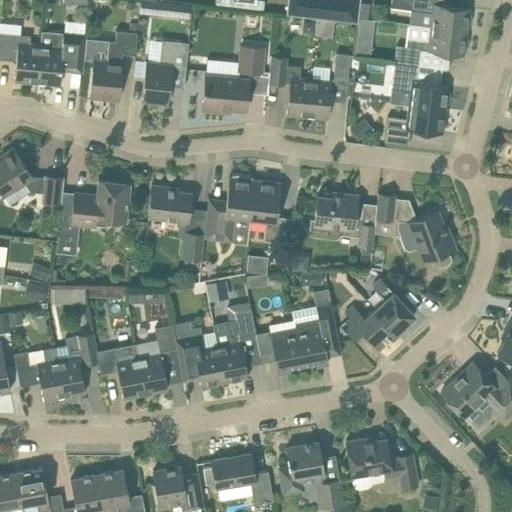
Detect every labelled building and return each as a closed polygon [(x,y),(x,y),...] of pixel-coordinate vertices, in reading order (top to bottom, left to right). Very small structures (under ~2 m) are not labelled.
[(141,0),(140,11),(189,17),(191,3),(160,0),(141,0)] [(323,0),(288,0),(287,13),(322,17),(323,0)] [(359,0),(323,0),(322,17),(357,21),(359,0)] [(413,10),(412,24),(467,31),(470,7),(428,1),(428,0),(413,0),(415,0),(413,10)] [(304,20),(302,32),(314,33),(315,21),(304,20)] [(395,62),(442,68),(448,69),(450,52),(464,54),(467,31),(412,24),(409,23),(406,46),(397,45),(395,62)] [(43,29),(41,44),(38,82),(60,84),(62,64),(82,66),(86,26),(64,24),(64,31),(43,29)] [(90,95),(118,98),(123,53),(135,54),(137,31),(116,29),(115,40),(109,40),(107,60),(94,59),(90,95)] [(15,80),(38,82),(41,44),(30,43),(31,35),(0,31),(0,58),(17,60),(15,80)] [(146,60),(142,100),(168,103),(172,63),(186,65),(189,41),(162,39),(160,62),(146,60)] [(239,70),(239,77),(205,74),(202,108),(220,110),(221,107),(246,109),(250,71),(262,72),(262,71),(264,46),(241,44),(239,70)] [(337,53),(334,76),(349,77),(351,54),(337,53)] [(286,114),(307,116),(311,78),(300,77),(301,65),(286,64),(287,56),(272,54),(269,82),(285,84),(285,82),(290,82),(286,114)] [(410,90),(409,104),(446,109),(449,85),(440,84),(442,68),(395,62),(391,87),(410,90)] [(311,78),(307,116),(328,118),(332,80),(311,78)] [(446,109),(409,104),(407,118),(388,115),(387,121),(384,141),(408,144),(410,128),(443,132),(446,109)] [(358,139),(367,132),(359,121),(350,128),(358,139)] [(16,150),(0,160),(0,194),(3,193),(4,194),(24,181),(31,191),(43,192),(42,201),(61,203),(64,176),(44,174),(44,176),(32,175),(16,150)] [(208,207),(205,233),(204,237),(233,240),(235,216),(251,217),(255,179),(229,176),(225,209),(208,207)] [(59,229),(72,231),(72,223),(96,225),(96,224),(106,225),(110,221),(110,218),(125,220),(126,217),(129,182),(99,178),(97,194),(74,191),(72,211),(61,210),(59,229)] [(281,182),(255,179),(251,217),(266,219),(264,240),(292,243),(292,237),(295,217),(277,215),(281,182)] [(192,191),(169,189),(170,186),(152,184),(148,215),(189,220),(192,191)] [(311,218),(310,232),(313,235),(325,237),(329,234),(330,227),(354,230),(355,222),(358,194),(332,191),(332,196),(317,194),(314,219),(311,218)] [(376,209),(375,218),(393,220),(396,195),(378,193),(377,203),(376,209)] [(205,233),(208,207),(207,207),(205,234),(184,231),(181,259),(202,261),(204,237),(205,233)] [(399,219),(398,229),(400,235),(399,235),(404,248),(409,250),(417,247),(422,259),(430,256),(433,264),(439,267),(449,264),(451,257),(448,250),(455,247),(449,229),(446,231),(438,209),(408,220),(399,219)] [(359,236),(358,245),(372,246),(373,236),(374,225),(375,222),(360,221),(359,236)] [(257,274),(246,275),(248,286),(258,285),(257,274)] [(385,298),(365,317),(353,304),(345,312),(378,348),(390,337),(393,340),(403,330),(400,328),(415,314),(381,278),(372,285),(385,298)] [(225,279),(206,283),(209,300),(229,297),(225,279)] [(28,282),(26,297),(46,299),(48,284),(28,282)] [(111,286),(110,296),(122,297),(123,287),(111,286)] [(84,287),(74,287),(74,301),(84,301),(84,287)] [(318,317),(295,322),(303,363),(315,360),(316,365),(328,362),(327,355),(341,352),(329,288),(313,291),(318,317)] [(140,289),(130,289),(130,301),(140,301),(140,289)] [(230,318),(213,321),(218,344),(225,381),(248,376),(245,362),(240,336),(256,333),(251,303),(228,306),(230,318)] [(9,313),(11,326),(23,323),(21,311),(9,313)] [(6,313),(0,314),(0,331),(9,330),(7,324),(6,313)] [(505,339),(497,352),(511,360),(511,318),(501,336),(505,339)] [(278,372),(291,370),(290,365),(303,363),(295,322),(294,319),(269,323),(270,330),(256,333),(260,353),(274,350),(278,372)] [(189,320),(173,323),(178,347),(184,380),(200,377),(201,385),(225,381),(218,344),(205,347),(201,326),(191,327),(189,320)] [(136,343),(146,393),(168,388),(161,351),(178,347),(177,347),(173,323),(156,327),(158,339),(136,343)] [(58,358),(65,395),(85,392),(80,365),(99,362),(97,350),(93,333),(64,338),(68,356),(58,358)] [(0,391),(10,389),(1,341),(0,341),(0,391)] [(123,397),(146,393),(136,343),(97,350),(99,362),(101,373),(118,370),(123,397)] [(37,362),(44,399),(65,395),(55,346),(43,348),(46,360),(37,362)] [(30,363),(27,349),(15,352),(17,366),(30,363)] [(473,361),(441,391),(465,416),(468,413),(486,395),(503,413),(506,416),(511,410),(511,383),(510,381),(501,390),(486,374),(473,361)] [(363,437),(346,440),(354,485),(360,489),(367,487),(372,483),(370,472),(384,469),(386,477),(400,475),(402,487),(418,484),(412,453),(397,455),(397,458),(390,460),(386,437),(364,441),(363,437)] [(289,465),(279,467),(284,493),(305,489),(304,484),(317,482),(321,507),(344,503),(340,478),(326,480),(319,441),(286,446),(289,465)] [(211,459),(215,479),(216,487),(250,481),(254,503),(274,500),(268,469),(254,472),(251,452),(211,459)] [(153,469),(156,489),(159,505),(173,503),(174,511),(200,511),(198,497),(186,499),(181,465),(153,469)] [(16,471),(22,502),(37,499),(39,511),(50,511),(42,466),(16,471)] [(131,511),(124,468),(97,473),(103,504),(118,501),(120,511),(131,511)] [(0,511),(23,511),(16,471),(0,474),(0,511)] [(103,504),(97,473),(71,478),(77,511),(88,511),(88,507),(103,504)] [(421,511),(436,511),(439,498),(425,496),(421,511)]
